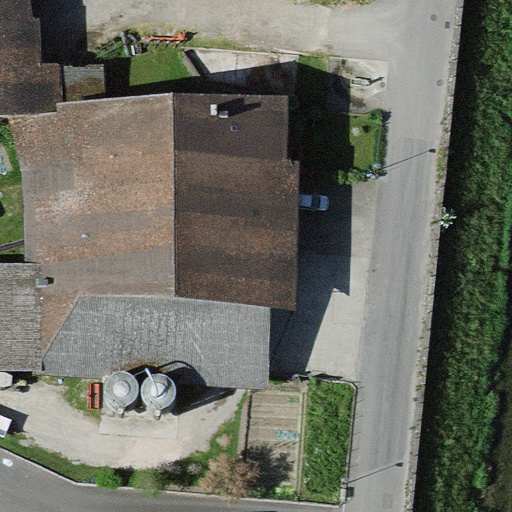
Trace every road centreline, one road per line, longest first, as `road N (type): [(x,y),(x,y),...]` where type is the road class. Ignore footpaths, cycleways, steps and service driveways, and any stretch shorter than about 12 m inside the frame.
road 1 (residential): [(372,511),(426,0)]
road 2 (unknown): [(85,24),(214,22),(421,38)]
road 3 (track): [(0,502),(161,511)]
